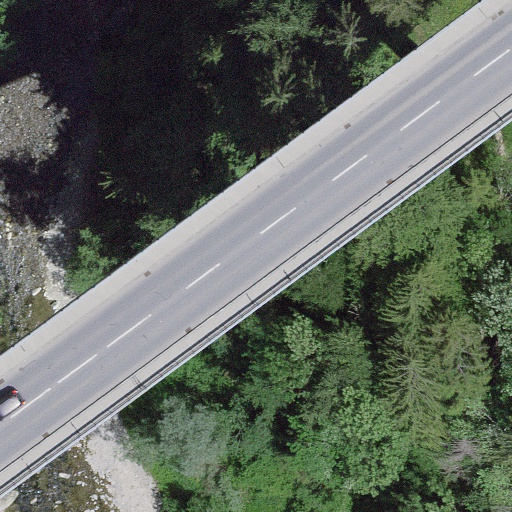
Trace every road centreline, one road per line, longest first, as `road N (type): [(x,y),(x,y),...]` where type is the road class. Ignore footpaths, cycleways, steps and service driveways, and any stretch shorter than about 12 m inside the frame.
road 1 (secondary): [(0,421),(511,48)]
road 2 (track): [(471,61),(511,224)]
